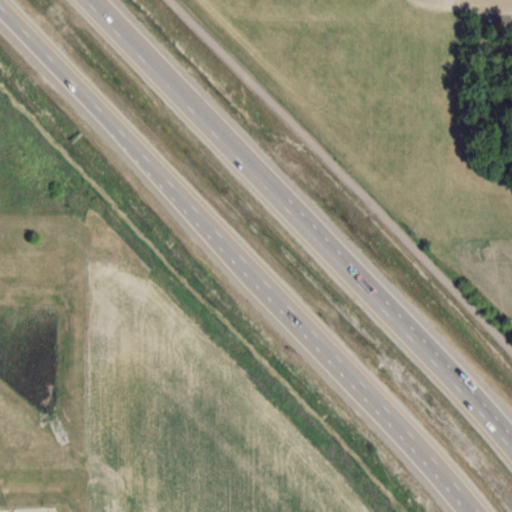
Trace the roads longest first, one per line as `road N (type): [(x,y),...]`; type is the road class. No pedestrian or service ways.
road 1 (motorway): [(0,3),(478,511)]
road 2 (motorway): [(511,449),(88,0)]
